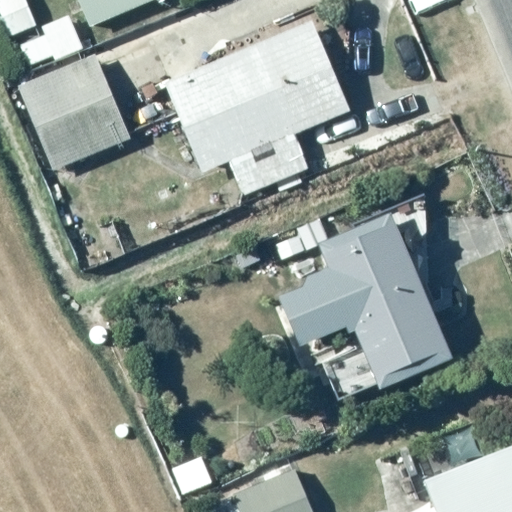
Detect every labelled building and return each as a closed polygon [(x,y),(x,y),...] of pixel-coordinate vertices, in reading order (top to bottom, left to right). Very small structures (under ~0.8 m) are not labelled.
[(37,0),(0,0),(24,70),(92,48),(80,13),(45,25),(37,0)] [(157,0),(88,0),(101,26),(157,0)] [(364,106),(328,16),(178,76),(215,169),(239,159),(252,193),(321,165),(307,129),(364,106)] [(140,141),(107,54),(30,84),(64,171),(140,141)] [(469,357),(411,207),(339,235),(351,266),(298,286),(321,344),(373,324),(397,385),(469,357)] [(208,440),(172,456),(193,503),(229,487),(208,440)] [(511,511),(511,452),(429,485),(438,511),(511,511)] [(322,511),(307,466),(245,487),(254,511),(322,511)]
